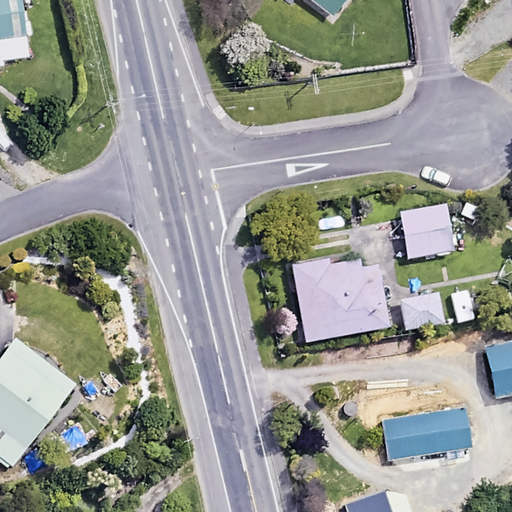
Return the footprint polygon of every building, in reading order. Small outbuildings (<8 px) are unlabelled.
[(0,0),(0,58),(24,56),(18,0),(0,0)] [(340,0),(305,0),(327,17),(340,0)] [(449,252),(441,207),(397,215),(405,260),(449,252)] [(351,258),(290,268),(303,343),(384,329),(374,268),(353,272),(351,258)] [(439,325),(434,295),(395,302),(400,332),(439,325)] [(511,393),(511,339),(480,345),(489,398),(511,393)] [(72,389),(14,342),(0,358),(0,462),(8,468),(72,389)] [(469,454),(458,408),(381,426),(389,461),(439,449),(442,461),(469,454)]
